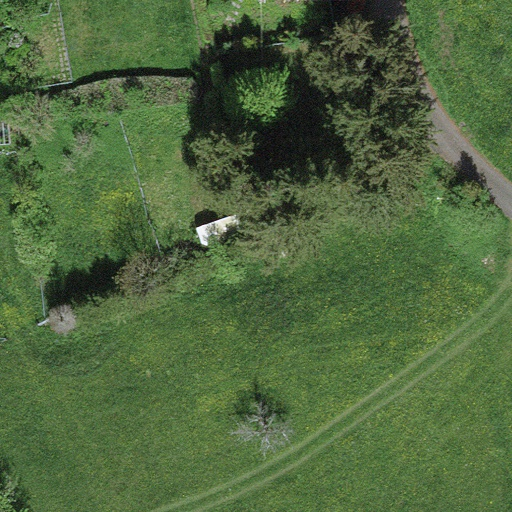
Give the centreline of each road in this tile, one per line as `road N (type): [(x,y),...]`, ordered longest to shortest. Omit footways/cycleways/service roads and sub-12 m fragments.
road 1 (track): [(232,511),(502,300),(511,284)]
road 2 (track): [(511,208),(471,184),(397,86),(387,0)]
